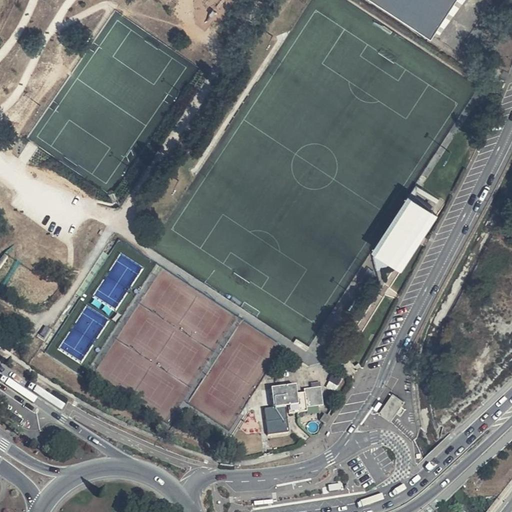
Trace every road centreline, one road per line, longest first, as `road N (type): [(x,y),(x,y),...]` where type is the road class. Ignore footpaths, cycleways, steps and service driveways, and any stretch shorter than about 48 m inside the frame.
road 1 (unclassified): [(185,503),(192,486),(208,477),(316,465),(347,435),(511,110)]
road 2 (tertiary): [(511,396),(401,495),(349,511)]
road 3 (secondary): [(130,468),(0,371)]
road 4 (tertiary): [(406,511),(511,421)]
